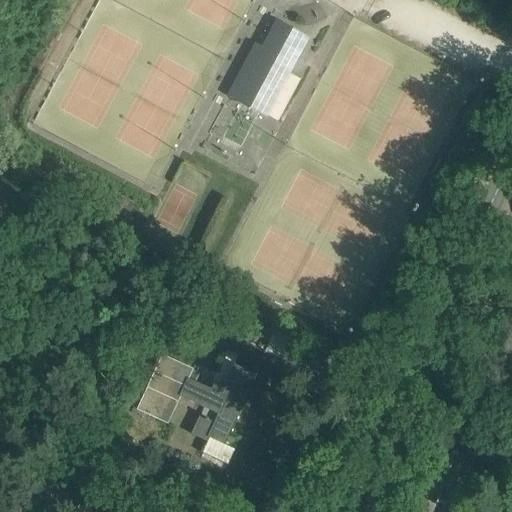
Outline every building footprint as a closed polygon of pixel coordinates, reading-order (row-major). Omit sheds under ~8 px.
[(299,34),(281,25),(277,23),(263,49),(256,45),(229,96),(262,114),(286,68),(282,66),(299,34)] [(485,97),(480,107),(491,112),(495,101),(485,97)] [(276,329),(267,353),(302,366),(311,341),(276,329)] [(162,356),(137,410),(167,424),(180,397),(179,397),(187,379),(188,379),(192,370),(162,356)] [(187,379),(179,397),(180,397),(218,414),(214,423),(200,417),(192,434),(207,442),(202,452),(228,464),(234,449),(224,445),(243,405),(231,400),(235,393),(239,394),(249,372),(234,365),(225,385),(216,381),(211,390),(188,379),(187,379)]
